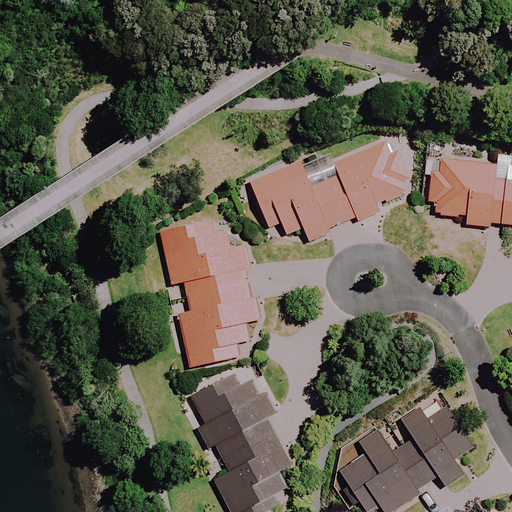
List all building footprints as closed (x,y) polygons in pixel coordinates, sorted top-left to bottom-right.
[(304,163),(254,184),(273,228),(284,223),(289,234),(305,227),(311,240),(410,198),(403,183),(411,179),(400,152),(392,155),(386,141),(338,161),(343,174),(314,186),(304,163)] [(439,159),(433,212),(469,216),(468,225),(494,228),(495,222),(511,223),(511,179),(498,178),(499,166),(439,159)] [(212,222),(164,232),(194,367),(244,356),(241,344),(253,341),(249,324),(263,321),(246,247),(232,250),(228,231),(215,234),(212,222)] [(284,511),(287,511),(279,496),(292,489),(283,473),(296,466),(270,416),(278,411),(269,394),(262,398),(253,380),(244,385),(238,375),(193,398),(231,471),(217,478),(234,511),(284,511)] [(382,503),(388,511),(391,511),(442,479),(447,487),(467,474),(458,461),(478,448),(450,405),(430,418),(423,408),(405,420),(416,436),(395,450),(384,434),(365,446),(369,453),(343,470),(370,511),(382,503)]
